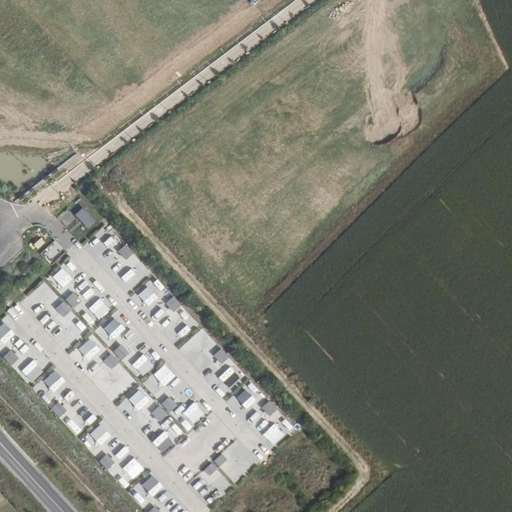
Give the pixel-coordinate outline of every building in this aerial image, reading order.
[(83,206),(74,213),(87,228),(96,221),(83,206)] [(41,238),(33,243),(37,248),(45,243),(41,238)] [(54,240),(42,253),(51,261),(63,249),(54,240)] [(125,244),(117,250),(125,260),(133,253),(125,244)] [(136,256),(132,259),(140,268),(144,264),(136,256)] [(110,275),(122,265),(118,259),(106,269),(110,275)] [(126,286),(139,277),(135,272),(122,281),(126,286)] [(90,285),(82,293),(91,303),(99,295),(90,285)] [(73,292),(65,299),(73,308),(81,301),(73,292)] [(31,308),(43,303),(38,293),(27,298),(31,308)] [(173,295),(165,302),(173,311),(181,304),(173,295)] [(63,302),(55,308),(63,318),(71,311),(63,302)] [(105,342),(123,326),(113,315),(95,331),(105,342)] [(64,333),(71,342),(81,334),(74,325),(64,333)] [(0,329),(0,352),(0,353),(12,342),(0,329)] [(204,332),(199,338),(211,348),(215,342),(204,332)] [(137,349),(143,339),(138,336),(132,346),(137,349)] [(78,366),(95,352),(86,341),(69,356),(78,366)] [(185,352),(194,346),(190,341),(181,348),(185,352)] [(120,344),(113,350),(121,360),(128,353),(120,344)] [(221,348),(213,355),(221,364),(229,357),(221,348)] [(10,349),(2,355),(10,364),(18,358),(10,349)] [(111,353),(103,359),(111,368),(119,362),(111,353)] [(127,363),(136,377),(144,372),(135,357),(127,363)] [(36,380),(44,368),(38,364),(30,376),(36,380)] [(158,380),(168,370),(164,366),(154,376),(158,380)] [(124,394),(135,384),(125,372),(113,383),(124,394)] [(54,373),(42,383),(52,394),(64,384),(54,373)] [(237,395),(248,406),(257,396),(246,386),(237,395)] [(169,396),(161,403),(169,412),(177,405),(169,396)] [(270,400),(262,407),(270,416),(278,409),(270,400)] [(58,401),(50,408),(58,417),(66,410),(58,401)] [(158,405),(151,412),(159,421),(166,414),(158,405)] [(201,409),(189,420),(193,423),(204,413),(201,409)] [(61,420),(74,434),(85,424),(72,410),(61,420)] [(90,410),(88,418),(97,421),(99,412),(90,410)] [(174,416),(181,424),(186,421),(179,412),(174,416)] [(255,412),(246,419),(255,430),(264,423),(255,412)] [(140,422),(151,435),(159,428),(147,415),(140,422)] [(284,418),(280,421),(288,432),(293,428),(284,418)] [(273,447),(285,437),(275,426),(263,436),(273,447)] [(94,454),(99,450),(88,435),(82,440),(94,454)] [(106,453),(99,459),(107,468),(114,462),(106,453)] [(221,453),(213,459),(218,465),(227,459),(221,453)] [(131,462),(114,477),(124,488),(141,473),(131,462)] [(211,462),(203,469),(208,475),(216,468),(211,462)] [(138,492),(133,497),(143,508),(149,503),(138,492)]
